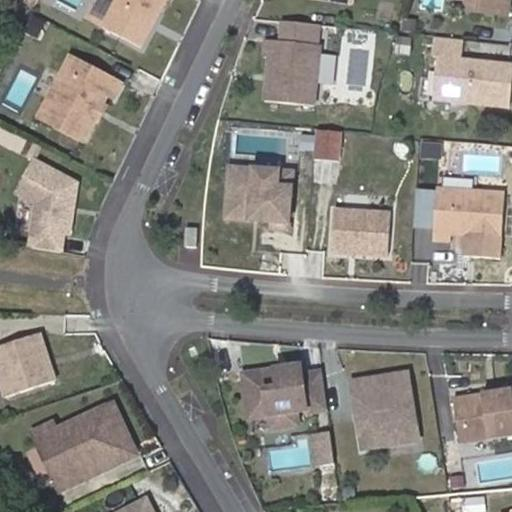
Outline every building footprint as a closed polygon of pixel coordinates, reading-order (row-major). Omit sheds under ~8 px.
[(119,0),(104,32),(143,51),(168,0),(119,0)] [(463,0),(472,12),(505,17),(507,0),(463,0)] [(511,76),(511,65),(464,61),(460,56),(462,41),(434,38),(431,58),(437,58),(432,99),(509,107),(511,76)] [(320,46),(265,40),(263,57),(268,57),(264,102),(313,106),(320,46)] [(324,52),(322,84),(336,85),(338,53),(324,52)] [(110,99),(117,85),(66,58),(35,117),(80,140),(90,121),(94,122),(101,108),(98,106),(103,96),(110,99)] [(320,127),(317,155),(343,158),(345,130),(320,127)] [(27,247),(58,252),(61,233),(66,233),(73,184),(24,159),(9,189),(35,202),(27,247)] [(229,168),(226,218),(271,221),(271,228),(287,229),(290,189),(275,188),(276,172),(229,168)] [(503,194),(435,190),(432,239),(449,240),(449,234),(501,238),(503,194)] [(389,214),(332,210),(330,253),(387,256),(389,214)] [(0,348),(0,382),(5,399),(55,383),(40,335),(0,348)] [(248,418),(268,415),(295,411),(306,410),(306,412),(326,410),(321,372),(301,375),(300,366),(242,375),(248,418)] [(407,372),(350,381),(361,449),(418,441),(407,372)] [(459,443),(511,435),(511,389),(452,400),(459,443)] [(62,490),(136,456),(113,407),(60,432),(57,425),(37,435),(62,490)] [(295,411),(268,415),(269,429),(297,425),(295,411)] [(314,433),(319,463),(337,460),(332,430),(314,433)] [(123,511),(159,511),(152,498),(123,511)]
